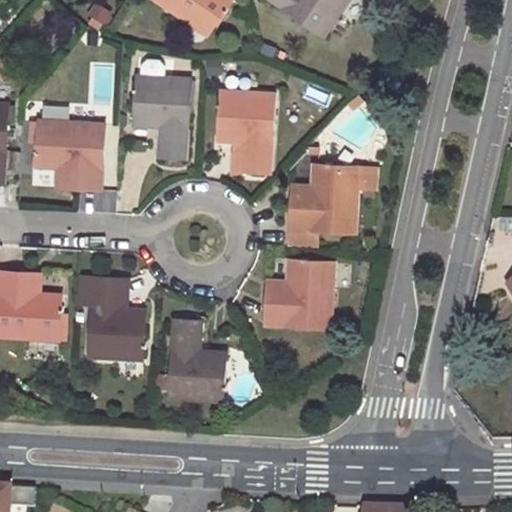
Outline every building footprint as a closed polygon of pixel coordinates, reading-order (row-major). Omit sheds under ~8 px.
[(156,0),(207,36),(232,0),(156,0)] [(268,0),(323,38),(349,0),(268,0)] [(165,77),(166,53),(144,48),(144,76),(165,77)] [(159,157),(187,159),(192,79),(165,77),(144,76),(137,76),(134,126),(160,128),(159,157)] [(243,171),(271,173),(276,93),(221,90),(218,141),(234,141),(245,142),(243,171)] [(0,183),(5,184),(9,104),(0,103),(0,183)] [(67,188),(102,190),(105,124),(40,120),(39,122),(31,121),(30,143),(38,144),(37,167),(58,168),(68,169),(67,188)] [(243,171),(245,142),(234,141),(232,174),(243,171)] [(293,195),(291,230),(290,245),(319,246),(320,231),(356,233),(358,186),(376,187),(378,168),(314,165),(313,186),(312,196),(293,195)] [(58,168),(57,188),(67,188),(68,169),(58,168)] [(293,195),(312,196),(313,186),(293,185),(293,195)] [(266,326),(331,329),(335,263),(289,260),(288,282),(287,291),(268,291),(266,326)] [(0,337),(60,341),(62,295),(40,294),(31,293),(33,274),(0,271),(0,337)] [(33,274),(31,293),(40,294),(41,274),(33,274)] [(89,357),(144,360),(146,310),(130,309),(120,309),(122,279),(82,277),(80,305),(92,306),(89,357)] [(122,279),(120,309),(130,309),(131,277),(121,277),(122,279)] [(268,291),(287,291),(288,282),(269,281),(268,291)] [(170,400),(224,403),(226,353),(201,351),(202,322),(175,320),(170,400)] [(0,511),(18,511),(19,480),(0,479),(0,511)]
